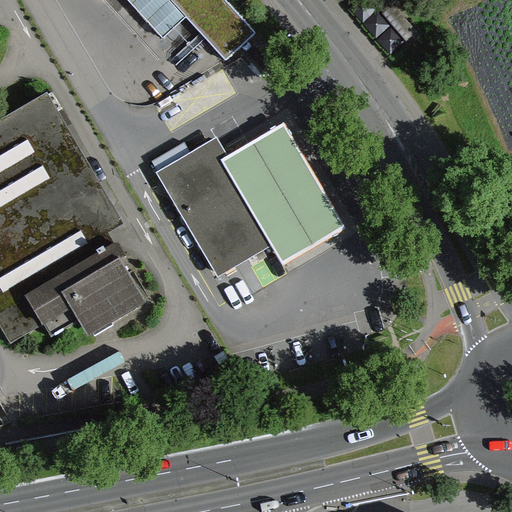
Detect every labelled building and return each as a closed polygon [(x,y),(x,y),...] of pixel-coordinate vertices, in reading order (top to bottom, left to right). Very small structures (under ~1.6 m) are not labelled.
[(257,38),(221,0),(169,0),(229,64),(250,44),(257,38)] [(132,231),(55,97),(0,128),(0,315),(17,345),(57,323),(66,339),(93,323),(102,339),(159,306),(119,238),(132,231)] [(352,231),(290,127),(258,146),(233,161),(284,247),(295,265),(320,250),(352,231)] [(233,161),(222,143),(165,177),(226,280),(284,247),(233,161)] [(353,323),(264,346),(273,379),(362,355),(353,323)]
